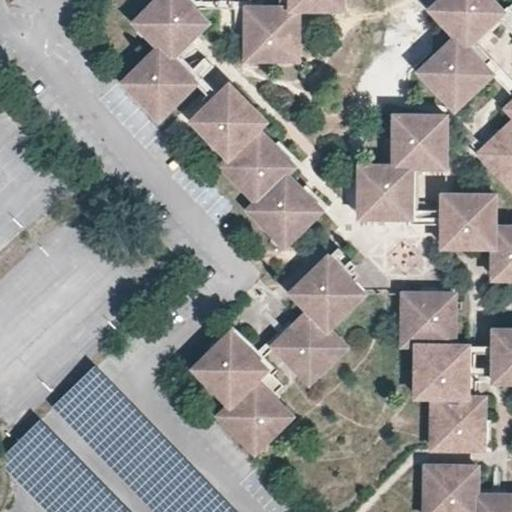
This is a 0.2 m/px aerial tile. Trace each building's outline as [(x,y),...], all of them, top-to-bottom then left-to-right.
[(198,79),(174,55),(210,19),(190,0),(156,0),(137,19),(162,44),(126,80),(162,116),(198,79)] [(293,0),(294,6),(249,5),(248,56),(299,57),(300,6),(345,7),(344,0),(293,0)] [(440,0),(433,7),(458,35),(421,69),(456,107),(494,72),(469,44),(505,10),(496,0),(440,0)] [(296,163),(260,126),(269,118),(233,81),(196,117),(231,154),(223,162),(259,199),(251,206),(285,244),(323,208),(288,171),(296,163)] [(511,99),(506,105),(511,111),(511,119),(479,150),(511,186),(511,99)] [(447,165),(448,114),(396,113),(396,137),(386,137),(386,163),(362,163),(361,215),(413,215),(413,165),(447,165)] [(511,223),(496,224),(497,192),(445,192),(444,244),(495,244),(495,276),(511,276),(511,327),(496,327),(495,379),(511,378),(511,223)] [(346,347),(329,329),(365,294),(329,256),(292,291),(310,310),(274,345),(309,382),(346,347)] [(483,447),(484,396),(476,396),(476,372),(469,372),(469,344),(455,343),(456,292),(405,291),(404,342),(418,343),(417,394),(434,395),(433,446),(483,447)] [(284,384),(232,332),(195,368),(230,404),(219,415),(255,452),(292,415),(273,395),(284,384)] [(511,511),(511,492),(478,493),(477,464),(426,464),(425,511),(511,511)]
